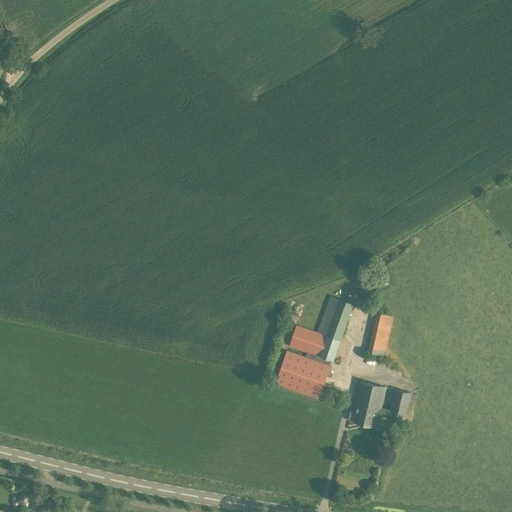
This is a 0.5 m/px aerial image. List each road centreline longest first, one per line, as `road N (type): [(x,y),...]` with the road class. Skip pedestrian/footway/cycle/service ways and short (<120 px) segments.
road 1 (secondary): [(281,511),(0,452)]
road 2 (residential): [(116,0),(52,35),(19,69),(0,105)]
